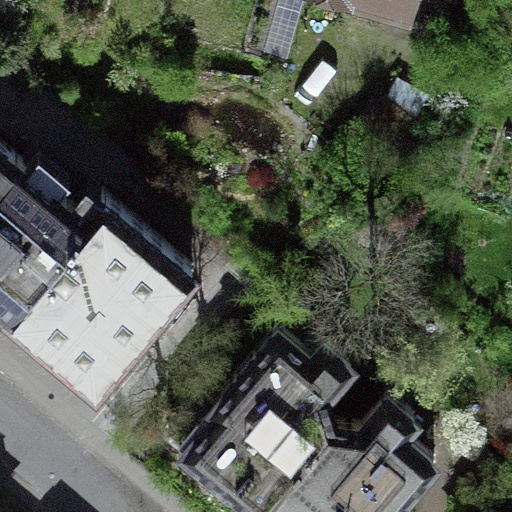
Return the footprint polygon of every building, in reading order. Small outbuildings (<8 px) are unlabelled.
[(415,31),(423,0),(298,0),(311,3),(415,31)] [(395,115),(379,102),(334,159),(366,184),(411,128),(395,115)] [(0,137),(0,172),(17,152),(0,137)] [(17,152),(0,172),(0,296),(5,301),(4,302),(7,304),(105,188),(102,186),(100,188),(98,187),(100,184),(86,172),(67,194),(17,152)] [(105,188),(7,304),(17,313),(95,379),(193,263),(105,188)] [(258,503),(333,414),(325,387),(351,356),(323,333),(317,340),(310,348),(278,321),(215,396),(201,384),(167,425),(184,440),(183,441),(227,479),(228,477),(258,503)] [(333,414),(258,503),(269,511),(383,511),(434,452),(402,425),(408,417),(414,410),(387,386),(361,417),(333,414)] [(499,511),(488,503),(480,511),(499,511)]
